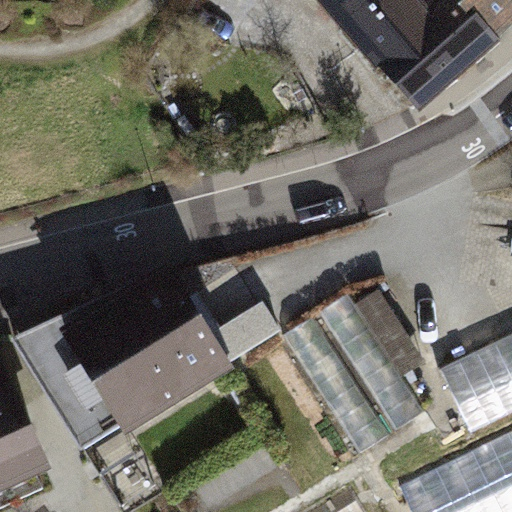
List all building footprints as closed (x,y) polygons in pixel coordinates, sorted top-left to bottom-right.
[(423,0),(318,0),(413,112),(511,24),(511,0),(444,0),(432,10),(423,0)] [(167,263),(55,332),(122,438),(232,369),(167,263)] [(511,334),(446,367),(475,427),(511,409),(511,334)] [(0,347),(0,488),(45,464),(0,347)] [(511,511),(511,429),(402,481),(416,511),(511,511)] [(368,511),(355,489),(315,511),(368,511)]
